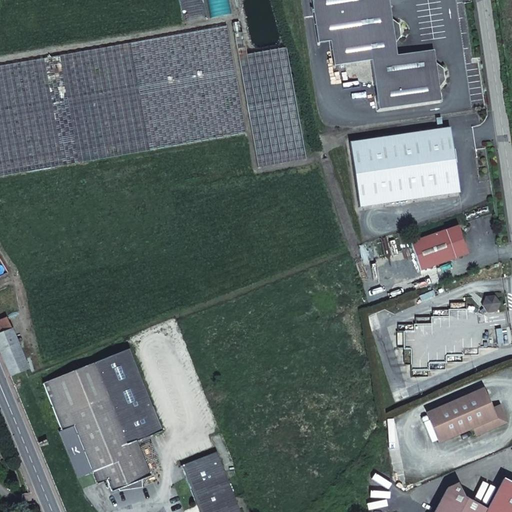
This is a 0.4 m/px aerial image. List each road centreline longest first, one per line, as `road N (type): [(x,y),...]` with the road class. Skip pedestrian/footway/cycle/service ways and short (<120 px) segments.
road 1 (residential): [(511,201),(482,0)]
road 2 (secondary): [(0,385),(52,511)]
